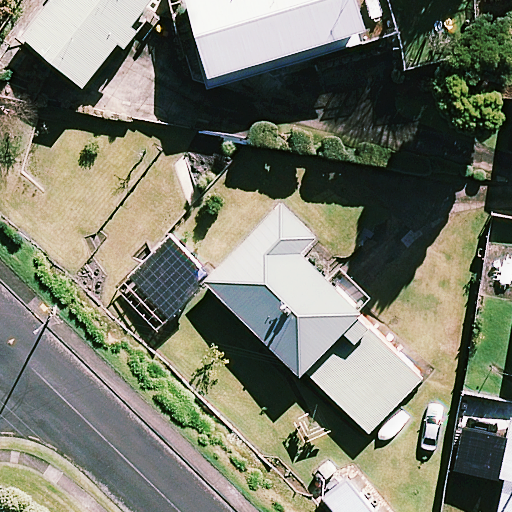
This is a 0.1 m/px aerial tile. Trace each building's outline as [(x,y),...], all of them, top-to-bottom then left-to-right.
[(150,0),(50,0),(23,35),(84,84),(150,0)] [(186,0),(209,75),(353,32),(358,49),(397,38),(386,0),(186,0)] [(357,313),(373,296),(338,262),(326,275),(302,252),(316,237),(281,204),(207,282),(312,383),(316,379),(370,431),(422,376),(357,313)] [(511,511),(511,437),(497,511),(511,511)] [(375,511),(346,476),(322,496),(334,511),(375,511)]
